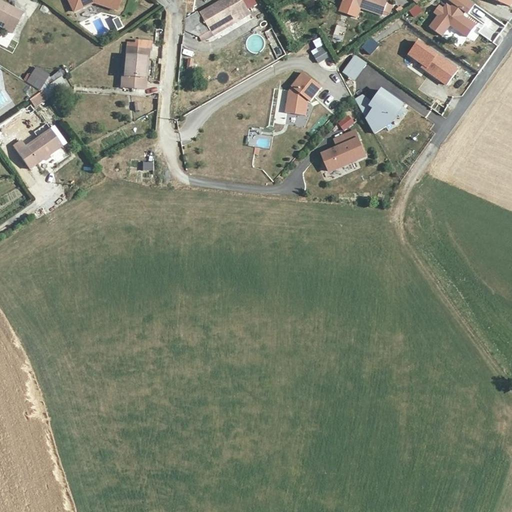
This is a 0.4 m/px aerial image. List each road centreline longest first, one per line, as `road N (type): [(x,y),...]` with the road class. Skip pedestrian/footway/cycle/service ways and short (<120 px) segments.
road 1 (residential): [(166,0),(166,139),(177,177),(276,190)]
road 2 (residential): [(438,141),(511,39)]
